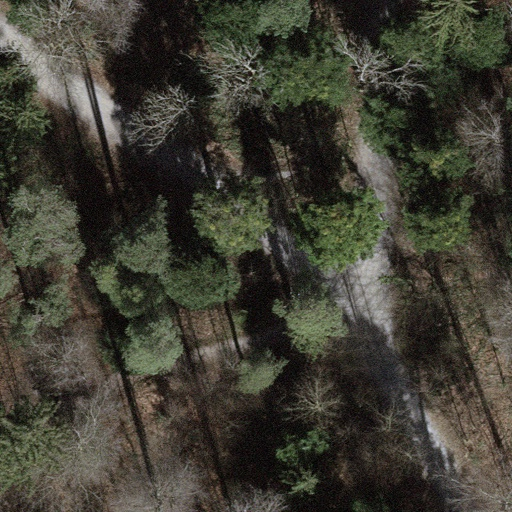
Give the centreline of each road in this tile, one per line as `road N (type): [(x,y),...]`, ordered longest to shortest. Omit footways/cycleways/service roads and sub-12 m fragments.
road 1 (track): [(0,36),(373,296)]
road 2 (track): [(373,296),(378,0)]
road 3 (track): [(374,309),(384,355),(468,511)]
